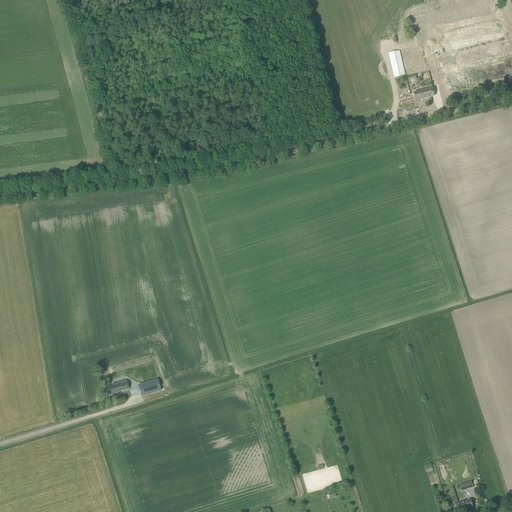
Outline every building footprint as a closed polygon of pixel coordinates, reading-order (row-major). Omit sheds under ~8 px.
[(488,0),(472,0),(426,10),(438,70),(509,55),(502,24),(494,26),(488,0)] [(404,76),(398,51),(389,53),(395,78),(404,76)] [(505,62),(441,75),(445,92),(494,82),(494,81),(508,78),(505,62)] [(435,95),(433,91),(433,88),(414,92),(416,100),(435,95)] [(95,353),(97,363),(125,358),(122,347),(95,353)] [(111,367),(114,375),(125,372),(122,364),(111,367)] [(157,379),(138,385),(141,397),(161,391),(157,379)] [(108,395),(129,389),(126,381),(112,385),(112,386),(106,388),(108,395)] [(471,481),(459,485),(461,491),(473,487),(471,481)] [(471,499),(457,503),(460,511),(473,507),(471,499)]
